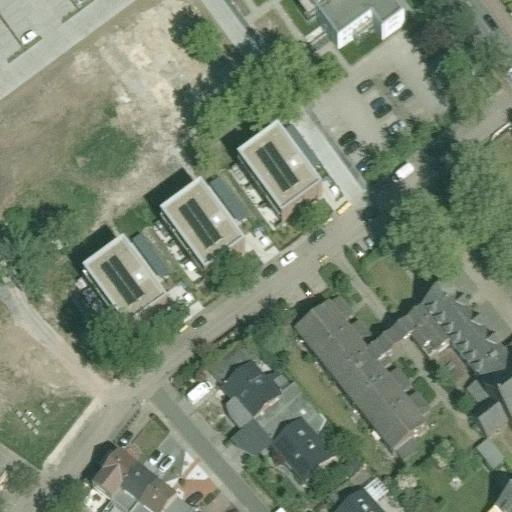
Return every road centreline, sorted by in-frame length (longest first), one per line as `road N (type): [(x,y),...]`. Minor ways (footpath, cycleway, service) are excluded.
road 1 (residential): [(129,403),(511,107)]
road 2 (unknown): [(344,234),(469,386)]
road 3 (residential): [(129,403),(205,445),(264,511)]
road 4 (residential): [(39,511),(129,403)]
